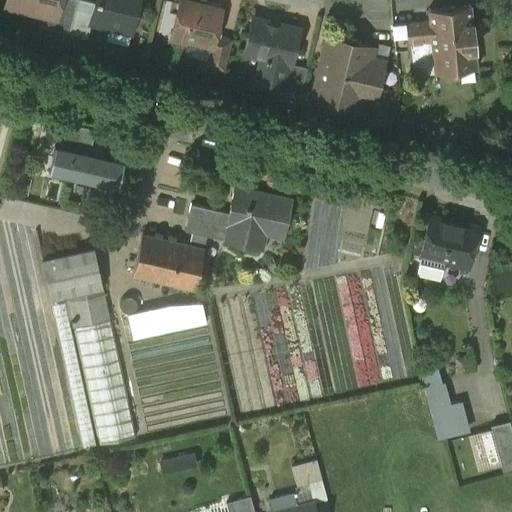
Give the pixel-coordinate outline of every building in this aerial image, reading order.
[(6,0),(5,5),(44,14),(56,17),(60,0),(6,0)] [(60,0),(56,17),(44,14),(41,25),(69,32),(76,0),(60,0)] [(95,1),(89,0),(76,0),(69,32),(88,36),(91,21),(90,21),(95,1)] [(138,0),(94,0),(95,1),(90,21),(91,21),(131,31),(138,0)] [(221,9),(184,0),(179,0),(171,36),(173,36),(173,40),(183,42),(185,39),(210,46),(212,46),(215,34),(221,9)] [(470,4),(428,8),(429,19),(431,39),(435,72),(477,67),(475,50),(473,22),(472,22),(470,4)] [(299,28),(252,16),(244,53),(261,57),(256,78),(281,84),(282,84),(288,63),(291,64),(291,63),(299,28)] [(429,19),(392,23),(394,43),(431,39),(429,19)] [(232,38),(215,34),(212,46),(210,46),(206,65),(224,69),(232,38)] [(373,46),(334,37),(331,51),(324,50),(316,83),(322,85),(319,99),(358,109),(361,98),(374,101),(384,60),(370,57),(373,46)] [(307,67),(291,63),(291,64),(288,63),(282,84),(281,84),(278,97),(299,102),(307,67)] [(95,129),(64,122),(58,146),(90,153),(95,129)] [(511,130),(503,140),(511,149),(511,130)] [(58,146),(55,145),(49,171),(118,187),(124,161),(90,153),(58,146)] [(291,199),(235,186),(229,211),(191,203),(185,229),(224,238),(224,239),(262,248),(265,232),(283,236),(291,199)] [(477,227),(430,216),(421,254),(440,258),(442,262),(464,267),(468,265),(477,227)] [(205,247),(142,233),(133,274),(195,288),(205,247)] [(94,248),(43,259),(51,298),(64,296),(103,287),(94,248)] [(356,278),(376,375),(412,368),(392,271),(356,278)] [(103,287),(64,296),(71,328),(74,327),(109,316),(103,287)] [(64,296),(51,298),(60,340),(73,337),(71,328),(64,296)] [(170,304),(128,313),(134,337),(206,321),(202,303),(170,304)] [(109,316),(74,327),(100,444),(136,436),(110,316),(109,316)] [(97,444),(73,337),(60,340),(84,447),(97,444)] [(437,368),(421,372),(426,386),(442,382),(437,368)] [(511,377),(499,381),(509,420),(510,419),(511,428),(511,377)] [(426,386),(425,386),(440,440),(468,433),(460,400),(451,402),(444,381),(442,382),(426,386)] [(511,428),(510,419),(509,420),(491,424),(503,469),(504,469),(507,468),(511,470),(511,474),(511,428)] [(194,453),(161,460),(163,471),(196,464),(194,453)] [(317,459),(293,465),(298,484),(322,477),(317,459)] [(255,511),(251,494),(226,501),(229,511),(255,511)] [(319,511),(316,500),(272,511),(319,511)]
